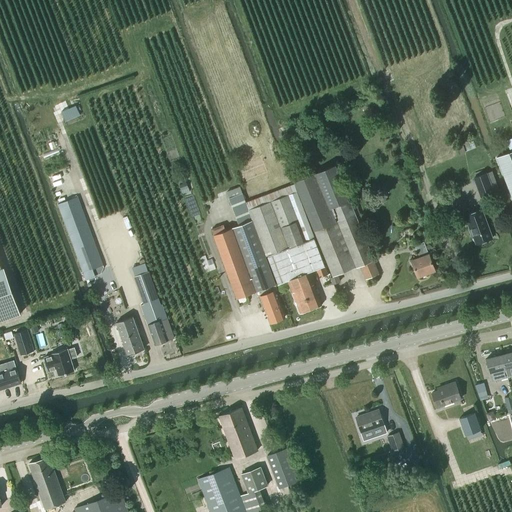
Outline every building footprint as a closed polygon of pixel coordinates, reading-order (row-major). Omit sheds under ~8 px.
[(76,107),(62,114),(65,121),(80,114),(76,107)] [(471,136),(461,140),(463,145),(466,152),(476,148),(471,136)] [(511,197),(511,151),(496,157),(511,197)] [(366,279),(378,274),(373,260),(374,260),(335,165),(294,182),(333,276),(356,266),(356,267),(360,265),(366,279)] [(492,192),(485,173),(473,178),(480,197),(492,192)] [(310,270),(310,271),(324,265),(296,191),(249,209),(266,256),(268,255),(278,282),(310,270)] [(263,288),(275,283),(270,270),(241,194),(229,198),(239,225),(226,230),(224,225),(212,229),(214,234),(214,235),(237,298),(258,290),(263,289),(263,288)] [(76,198),(59,204),(84,271),(101,264),(76,198)] [(491,239),(480,209),(465,215),(476,244),(491,239)] [(417,277),(434,270),(428,255),(423,242),(414,246),(419,258),(411,261),(417,277)] [(207,265),(203,266),(206,272),(209,271),(215,269),(212,259),(207,261),(208,264),(207,265)] [(144,263),(132,268),(135,276),(134,277),(144,304),(141,305),(148,325),(155,345),(168,340),(174,338),(162,304),(160,305),(148,271),(147,272),(144,263)] [(319,277),(327,275),(324,267),(316,269),(319,277)] [(0,322),(21,315),(4,269),(2,270),(0,270),(0,322)] [(310,270),(278,282),(279,283),(288,280),(300,313),(321,305),(309,271),(310,271),(310,270)] [(333,284),(339,281),(337,275),(331,278),(333,284)] [(277,289),(275,283),(263,288),(263,289),(258,290),(270,322),(273,321),(274,321),(275,322),(280,320),(281,318),(284,317),(285,317),(275,291),(277,290),(277,289)] [(81,312),(70,315),(72,320),(82,317),(81,312)] [(122,338),(138,332),(133,317),(116,323),(122,338)] [(34,350),(27,329),(14,333),(21,354),(34,350)] [(12,331),(4,334),(6,340),(14,337),(12,331)] [(138,332),(122,338),(127,355),(144,349),(138,332)] [(52,354),(44,357),(48,371),(56,368),(59,375),(74,370),(70,358),(77,356),(74,347),(68,349),(67,348),(52,353),(52,354)] [(511,352),(494,357),(486,359),(488,366),(487,366),(488,370),(489,370),(491,380),(511,374),(511,352)] [(0,389),(21,383),(13,357),(0,361),(0,389)] [(437,406),(460,398),(454,382),(448,384),(448,387),(432,393),(437,406)] [(257,450),(241,407),(219,415),(235,458),(257,450)] [(361,432),(383,424),(378,409),(355,418),(361,432)] [(465,435),(480,429),(474,413),(459,418),(465,435)] [(392,451),(404,446),(398,431),(387,436),(392,451)] [(284,441),(281,435),(271,439),(274,445),(284,441)] [(278,487),(301,478),(289,445),(266,454),(278,487)] [(49,455),(29,463),(45,509),(66,501),(49,455)] [(381,464),(377,456),(370,458),(373,467),(381,464)] [(241,473),(248,491),(266,484),(259,466),(241,473)] [(267,511),(259,489),(240,496),(229,467),(198,479),(210,511),(267,511)] [(128,511),(121,491),(75,508),(76,511),(128,511)]
